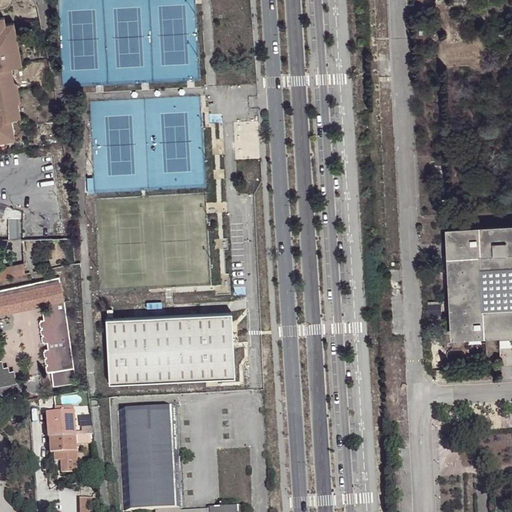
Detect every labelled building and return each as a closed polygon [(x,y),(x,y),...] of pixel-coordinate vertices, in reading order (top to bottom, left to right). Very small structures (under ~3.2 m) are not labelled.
[(0,138),(14,135),(11,119),(17,118),(14,104),(17,103),(19,99),(17,84),(13,82),(10,82),(7,68),(11,67),(18,66),(21,62),(13,22),(4,24),(3,17),(0,17),(0,138)] [(417,28),(418,36),(434,36),(434,27),(417,28)] [(261,155),(261,140),(242,141),(242,156),(261,155)] [(261,155),(242,156),(243,182),(263,182),(261,155)] [(6,218),(8,240),(18,240),(22,239),(20,211),(0,204),(0,216),(0,217),(4,218),(6,218)] [(511,225),(448,228),(453,338),(505,335),(511,334),(511,225)] [(0,279),(26,275),(25,264),(0,268),(0,279)] [(0,313),(7,312),(41,306),(48,304),(50,313),(42,314),(43,322),(39,323),(42,345),(47,344),(48,351),(43,351),(47,374),(51,373),(53,387),(76,384),(59,278),(0,289),(0,313)] [(41,306),(42,314),(50,313),(48,304),(41,306)] [(110,386),(237,380),(235,345),(234,316),(108,321),(110,386)] [(0,387),(17,384),(16,381),(14,371),(9,372),(8,367),(3,368),(2,361),(0,360),(0,387)] [(160,511),(181,511),(177,410),(122,413),(126,511),(160,511)] [(49,440),(75,438),(73,411),(45,413),(47,439),(48,438),(49,440)] [(77,473),(75,438),(49,440),(49,454),(53,453),(54,463),(59,462),(60,475),(77,473)] [(92,511),(91,498),(77,499),(78,511),(92,511)]
